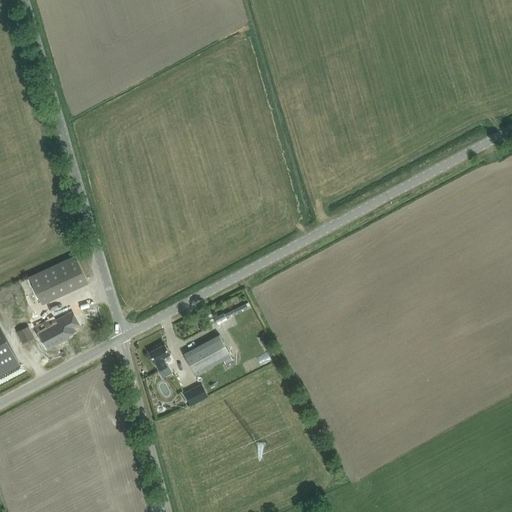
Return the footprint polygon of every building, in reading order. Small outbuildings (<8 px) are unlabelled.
[(88,283),(76,255),(29,276),(42,304),(88,283)] [(233,310),(225,313),(227,317),(250,306),(248,302),(246,303),(233,309),(233,310)] [(77,324),(83,321),(76,308),(60,317),(61,319),(41,329),(50,346),(73,333),(72,331),(79,327),(77,324)] [(223,313),(214,317),(217,322),(226,318),(223,313)] [(28,326),(18,331),(23,342),(34,337),(28,326)] [(184,354),(189,363),(195,375),(232,356),(220,334),(184,354)] [(0,338),(0,374),(20,364),(5,336),(0,338)] [(264,339),(263,340),(265,345),(267,344),(269,348),(272,346),(270,342),(268,337),(264,339)] [(171,355),(170,353),(165,344),(150,352),(160,370),(168,366),(164,358),(171,355)] [(209,396),(202,383),(184,392),(190,404),(190,406),(209,396)]
